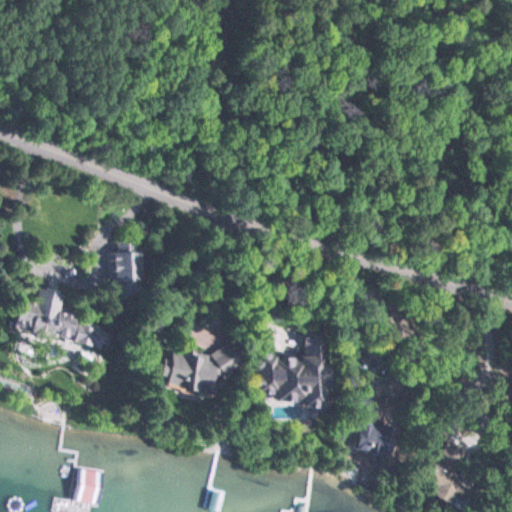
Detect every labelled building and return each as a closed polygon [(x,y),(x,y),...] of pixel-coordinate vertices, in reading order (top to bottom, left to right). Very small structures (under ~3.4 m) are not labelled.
[(108,300),(138,300),(138,250),(127,250),(127,243),(108,243),(108,300)] [(60,290),(36,286),(34,302),(15,299),(12,319),(30,322),(29,331),(72,338),(71,342),(92,345),(95,325),(74,322),(75,313),(57,310),(60,290)] [(253,354),(252,401),(315,403),(318,336),(301,336),(300,356),(253,354)] [(230,371),(232,355),(168,347),(163,388),(210,393),(213,369),(230,371)] [(353,451),(380,455),(383,431),(356,428),(353,451)]
